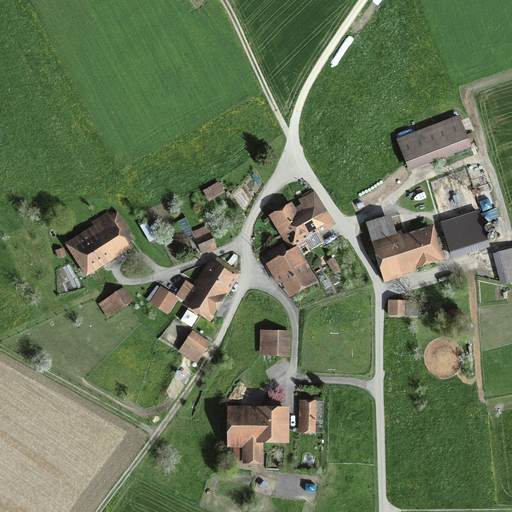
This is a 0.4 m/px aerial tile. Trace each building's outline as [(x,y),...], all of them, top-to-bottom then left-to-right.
[(457,119),(394,142),(406,173),(469,150),(457,119)] [(218,182),(202,192),(209,202),(225,193),(218,182)] [(286,231),(324,212),(315,193),(301,201),(306,212),(296,217),(291,208),(278,214),(286,231)] [(94,227),(66,246),(87,278),(130,250),(127,246),(136,240),(117,212),(110,217),(107,213),(91,223),(94,227)] [(324,212),(286,231),(282,232),(289,247),(307,238),(314,252),(323,247),(318,236),(333,229),(324,212)] [(476,214),(440,226),(451,262),(487,251),(476,214)] [(363,226),(381,287),(417,276),(416,273),(443,265),(432,227),(396,238),(390,218),(363,226)] [(207,226),(193,232),(202,256),(217,250),(207,226)] [(64,249),(55,251),(58,260),(66,257),(64,249)] [(295,250),(266,268),(287,302),(316,285),(295,250)] [(511,252),(492,257),(500,289),(511,286),(511,252)] [(214,284),(224,290),(233,275),(214,263),(200,285),(210,291),(214,284)] [(210,291),(200,285),(196,282),(192,287),(187,284),(179,297),(190,304),(188,306),(207,317),(224,290),(214,284),(210,291)] [(124,288),(99,304),(109,319),(134,303),(124,288)] [(177,299),(159,288),(149,304),(167,315),(177,299)] [(403,304),(387,304),(386,319),(403,320),(403,304)] [(461,314),(447,315),(449,330),(462,329),(461,314)] [(208,344),(190,332),(176,354),(194,365),(208,344)] [(290,334),(260,333),(259,360),(290,361),(290,334)] [(316,404),(298,403),(297,437),(315,437),(316,404)] [(289,410),(225,410),(224,451),(240,451),(241,467),(261,467),(261,447),(289,447),(289,410)]
